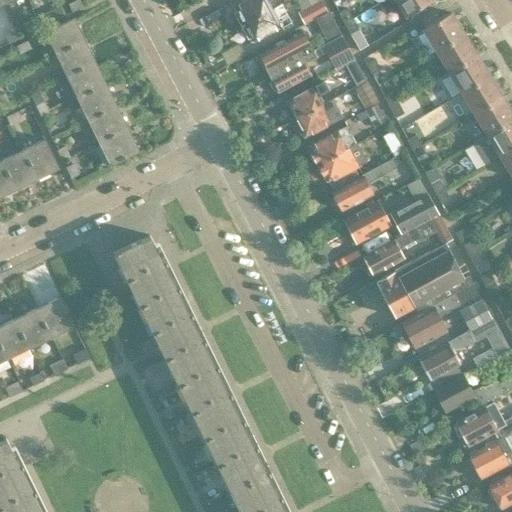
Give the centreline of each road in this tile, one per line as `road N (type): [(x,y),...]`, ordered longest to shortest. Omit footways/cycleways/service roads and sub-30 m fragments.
road 1 (residential): [(414,511),(219,143)]
road 2 (residential): [(0,250),(219,143)]
road 3 (residential): [(219,143),(142,0)]
